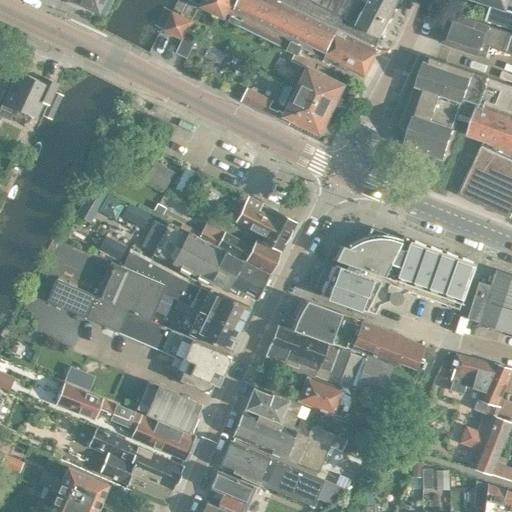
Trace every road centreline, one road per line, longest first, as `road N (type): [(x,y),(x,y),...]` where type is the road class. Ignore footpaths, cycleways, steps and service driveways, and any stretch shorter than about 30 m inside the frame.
road 1 (residential): [(342,171),(0,6)]
road 2 (residential): [(180,511),(246,352),(342,171)]
road 3 (residential): [(342,171),(424,0)]
road 4 (unclassified): [(342,171),(511,240)]
